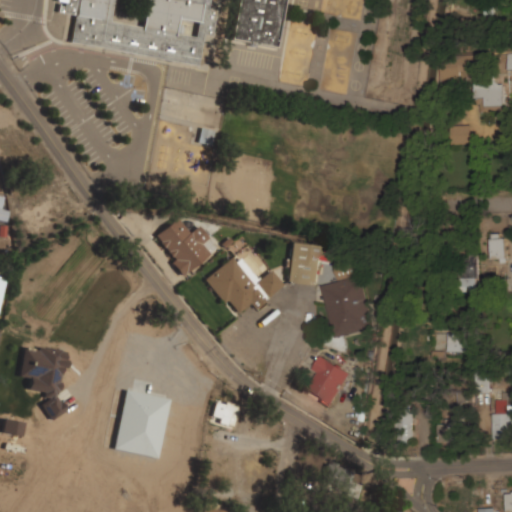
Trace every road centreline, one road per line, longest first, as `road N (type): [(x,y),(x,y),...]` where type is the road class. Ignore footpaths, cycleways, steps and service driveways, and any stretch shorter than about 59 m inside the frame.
road 1 (tertiary): [(0,63),(113,225),(226,365),(352,450)]
road 2 (tertiary): [(511,460),(416,463),(352,450)]
